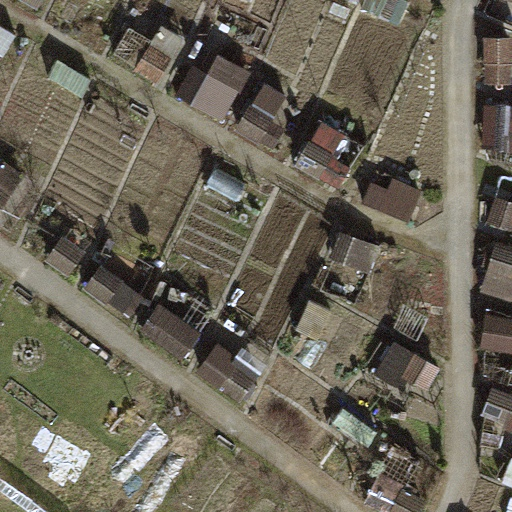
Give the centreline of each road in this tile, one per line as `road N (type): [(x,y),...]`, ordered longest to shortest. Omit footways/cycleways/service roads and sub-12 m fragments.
road 1 (track): [(460,0),(462,489),(449,511)]
road 2 (track): [(0,255),(348,511)]
